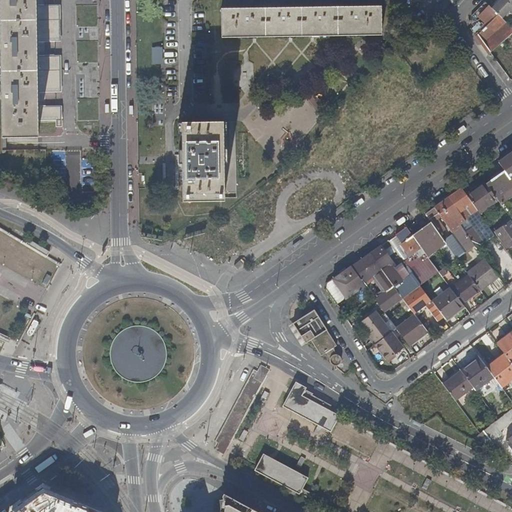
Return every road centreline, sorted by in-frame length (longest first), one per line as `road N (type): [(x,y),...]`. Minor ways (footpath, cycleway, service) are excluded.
road 1 (motorway): [(471,511),(40,271)]
road 2 (motorway): [(0,325),(360,511)]
road 3 (primary): [(511,106),(243,297),(192,305)]
road 4 (primary): [(510,490),(286,366),(208,332)]
road 5 (primary): [(306,275),(511,130)]
road 6 (secondary): [(118,0),(120,224)]
road 7 (residential): [(511,299),(395,383),(380,385)]
road 8 (primary): [(116,283),(0,210)]
road 9 (residential): [(306,275),(380,385)]
road 10 (primary): [(0,497),(98,414)]
road 11 (residential): [(511,103),(460,34),(457,15),(472,0)]
